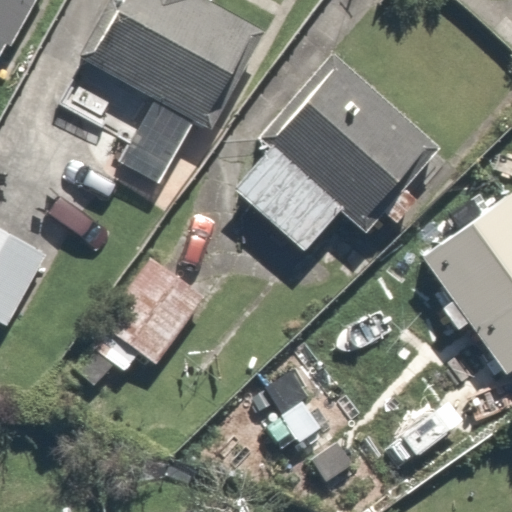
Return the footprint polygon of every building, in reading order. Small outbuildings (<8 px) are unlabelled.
[(0,0),(0,64),(39,0),(0,0)] [(108,0),(76,59),(226,141),(275,49),(202,10),(207,0),(108,0)] [(326,65),(219,190),(302,261),(344,213),(372,237),(437,160),(326,65)] [(511,220),(511,221),(440,276),(511,370),(511,220)] [(0,330),(2,332),(42,257),(0,234),(0,330)] [(205,294),(145,252),(77,349),(137,391),(205,294)]
